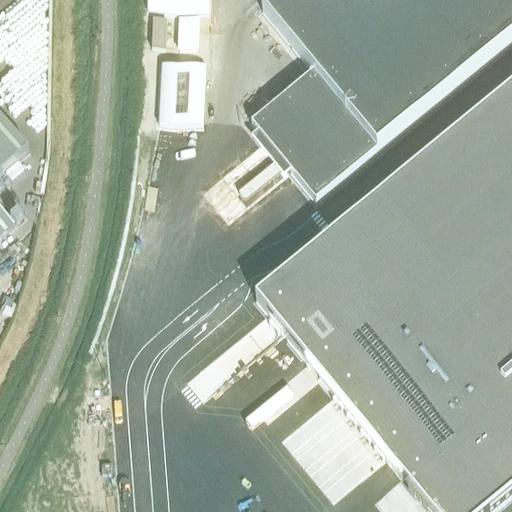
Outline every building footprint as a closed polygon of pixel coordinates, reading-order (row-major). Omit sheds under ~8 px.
[(209,0),(145,0),(145,16),(208,20),(209,0)] [(314,78),(252,129),(258,137),(291,176),(316,207),(511,45),(511,0),(281,0),(263,16),(314,78)] [(170,19),(156,17),(153,52),(167,54),(170,19)] [(202,22),(182,21),(182,56),(202,56),(202,22)] [(206,69),(157,66),(154,131),(202,134),(206,69)] [(511,106),(262,317),(426,511),(508,511),(511,509),(511,106)] [(0,245),(16,232),(0,213),(0,182),(30,157),(0,120),(0,245)]
